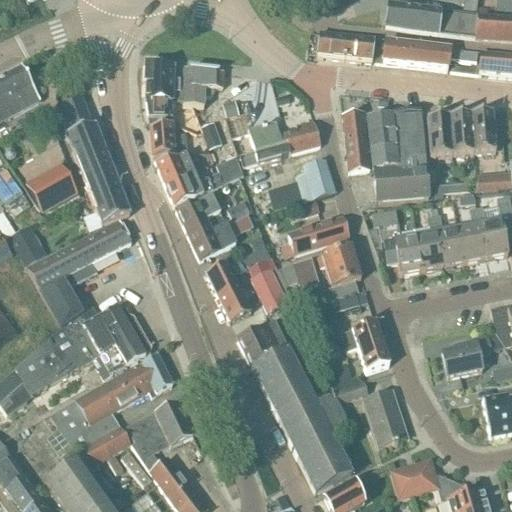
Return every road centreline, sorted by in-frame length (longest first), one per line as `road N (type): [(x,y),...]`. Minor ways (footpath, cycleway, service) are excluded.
road 1 (residential): [(306,511),(165,212),(138,181)]
road 2 (tertiary): [(255,511),(138,181)]
road 3 (residential): [(275,0),(298,22),(334,33),(511,49)]
road 4 (residential): [(384,313),(311,78)]
road 5 (residential): [(511,458),(478,465),(450,450),(410,393),(384,313)]
road 6 (residential): [(311,78),(511,95)]
road 7 (residential): [(384,313),(511,289)]
